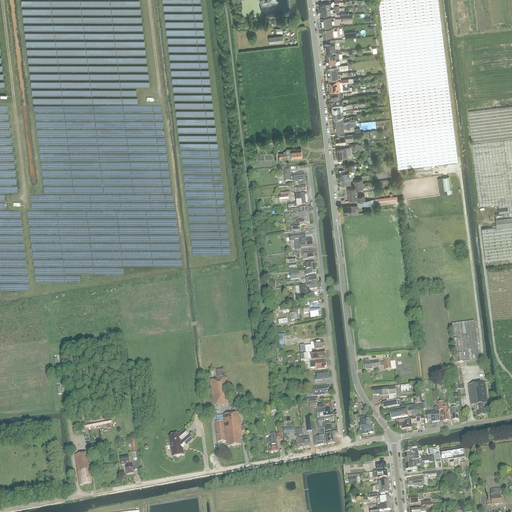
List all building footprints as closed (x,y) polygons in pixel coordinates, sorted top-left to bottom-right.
[(381,29),(398,169),(413,167),(414,174),(432,171),(432,165),(458,162),(438,0),(378,0),(382,29),(381,29)] [(339,6),(339,2),(332,2),(331,4),(330,4),(320,5),(320,10),(330,10),(330,7),(331,7),(331,6),(334,6),(334,9),(339,9),(339,6)] [(333,24),(333,23),(332,23),(331,17),(321,18),(322,28),(332,27),(332,25),(333,24)] [(334,28),(333,28),(323,30),(324,39),(333,37),(333,31),(334,31),(334,28)] [(284,43),(283,36),(269,38),(269,44),(284,43)] [(335,44),(335,41),(330,41),(330,44),(324,45),(325,53),(335,52),(334,44),(335,44)] [(340,87),(339,84),(339,81),(329,82),(330,89),(335,88),(335,87),(340,87)] [(498,204),(499,214),(495,214),(496,219),(497,227),(482,229),(486,261),(511,257),(511,106),(468,112),(472,144),(470,144),(479,207),(498,204)] [(337,126),(334,126),(335,134),(344,133),(344,128),(347,127),(347,130),(350,129),(349,124),(346,125),(341,125),(340,126),(340,127),(337,127),(337,126)] [(352,140),(352,136),(341,137),(341,138),(335,139),(336,144),(340,144),(340,145),(346,144),(345,140),(352,140)] [(347,148),(336,149),(337,159),(348,158),(348,155),(350,155),(350,151),(350,148),(347,148)] [(282,160),(287,159),(292,159),(292,160),(296,159),(295,158),(302,158),(301,149),(296,150),(296,149),(286,150),(287,152),(284,152),(284,154),(279,154),(280,158),(282,158),(282,160)] [(284,182),(293,181),(293,183),(299,182),(299,181),(305,180),(304,174),(298,175),(298,174),(291,175),(290,171),(285,171),(283,171),(284,179),(284,182)] [(443,191),(450,190),(449,177),(442,178),(443,191)] [(364,189),(363,184),(354,185),(355,188),(347,189),(348,195),(358,193),(357,190),(364,189)] [(358,193),(348,195),(349,201),(356,199),(357,202),(365,201),(365,196),(358,197),(358,193)] [(357,205),(343,207),(344,213),(348,213),(348,214),(351,213),(352,213),(352,212),(356,212),(355,209),(357,209),(357,205)] [(287,228),(290,227),(290,228),(292,228),(292,231),(300,230),(300,226),(306,225),(306,224),(310,223),(309,219),(298,220),(295,220),(293,220),(293,224),(287,225),(287,228)] [(299,235),(290,237),(290,242),(294,241),(296,251),(301,250),(301,248),(307,248),(308,247),(311,246),(311,245),(312,245),(312,240),(310,241),(310,238),(305,239),(305,235),(299,235)] [(302,252),(303,260),(308,259),(308,258),(314,258),(313,252),(308,252),(302,252)] [(307,285),(300,286),(301,294),(302,294),(303,297),(310,296),(310,290),(317,289),(317,282),(306,283),(307,285)] [(321,316),(320,310),(314,310),(309,310),(309,307),(303,308),(304,314),(309,313),(310,318),(315,317),(315,316),(321,316)] [(455,354),(452,355),(453,363),(479,360),(475,326),(478,326),(477,321),(476,321),(451,324),(452,324),(455,354)] [(284,334),(276,334),(276,345),(284,345),(284,334)] [(314,342),(314,343),(310,343),(311,346),(305,346),(306,353),(312,352),(311,349),(314,349),(323,349),(323,348),(324,347),(324,343),(322,343),(322,341),(314,342)] [(325,358),(325,352),(311,353),(300,354),(301,360),(312,359),(312,357),(316,357),(316,359),(325,358)] [(395,361),(390,361),(390,359),(384,360),(385,371),(396,369),(395,361)] [(380,368),(379,361),(369,362),(369,360),(364,361),(365,364),(363,364),(364,370),(380,368)] [(327,367),(326,362),(325,362),(324,361),(315,362),(310,363),(311,368),(316,368),(316,370),(325,369),(325,367),(327,367)] [(309,381),(315,380),(315,381),(327,379),(326,378),(328,377),(327,373),(326,373),(326,372),(316,373),(313,374),(313,375),(308,376),(309,381)] [(230,404),(226,378),(210,380),(214,406),(230,404)] [(476,384),(482,416),(486,415),(485,409),(486,409),(485,403),(488,403),(485,382),(476,384)] [(476,384),(468,385),(471,406),(474,405),(474,406),(475,406),(475,411),(477,411),(477,416),(482,416),(476,384)] [(330,392),(329,388),(328,388),(327,387),(311,389),(312,396),(328,394),(328,393),(330,392)] [(383,395),(383,396),(389,395),(389,396),(396,395),(395,387),(372,390),(373,395),(379,395),(379,396),(383,395)] [(416,401),(414,402),(414,405),(421,404),(422,404),(420,395),(415,396),(416,401)] [(280,397),(282,406),(289,405),(288,401),(285,402),(284,396),(280,397)] [(449,421),(447,408),(444,409),(443,402),(438,403),(439,411),(442,410),(443,413),(441,413),(442,414),(441,414),(442,417),(443,422),(449,421)] [(412,412),(417,411),(422,410),(421,404),(414,405),(405,406),(406,409),(389,412),(391,419),(392,420),(408,417),(407,413),(412,412)] [(434,411),(426,412),(428,421),(431,420),(432,423),(440,421),(438,407),(434,408),(434,411)] [(458,415),(458,408),(450,409),(451,416),(452,416),(452,420),(458,420),(458,415)] [(241,434),(242,434),(242,432),(245,431),(245,426),(241,426),(239,413),(223,415),(223,422),(215,423),(218,443),(226,442),(227,447),(241,445),(241,439),(242,439),(241,434)] [(374,425),(370,419),(368,416),(359,417),(361,425),(360,425),(360,429),(362,429),(363,435),(368,434),(373,433),(372,426),(374,425)] [(418,417),(413,417),(411,418),(410,418),(410,419),(397,422),(398,430),(402,429),(402,430),(412,428),(411,420),(412,420),(412,421),(416,420),(416,422),(420,422),(420,419),(424,419),(424,416),(423,416),(419,416),(418,417)] [(325,425),(326,434),(327,445),(335,443),(334,438),(335,437),(334,432),(330,433),(330,431),(332,431),(331,424),(325,425)] [(298,449),(304,449),(303,438),(300,438),(299,435),(301,435),(301,429),(295,429),(296,440),(298,449)] [(180,434),(169,436),(171,450),(172,451),(173,450),(173,451),(172,452),(172,453),(172,454),(172,455),(173,456),(174,456),(174,457),(183,455),(182,447),(184,445),(185,446),(192,441),(192,440),(189,436),(184,430),(180,434)] [(272,438),(267,439),(268,445),(270,453),(271,453),(273,453),(273,452),(275,452),(275,453),(277,452),(278,452),(276,443),(276,441),(281,440),(279,433),(274,434),(271,435),(272,438)] [(463,448),(452,450),(453,458),(453,460),(465,458),(463,448)] [(410,461),(414,461),(413,460),(419,459),(418,449),(412,450),(412,453),(404,454),(404,459),(410,458),(410,461)] [(442,460),(453,458),(452,450),(440,452),(442,460)] [(93,473),(90,453),(89,453),(75,455),(80,486),(92,484),(91,478),(92,478),(92,474),(93,473)] [(139,469),(138,463),(132,464),(132,465),(130,465),(128,458),(120,459),(122,466),(125,465),(127,475),(134,474),(133,470),(139,469)] [(417,469),(416,465),(420,465),(420,461),(419,461),(419,460),(414,461),(410,461),(410,458),(404,459),(406,471),(417,469)] [(377,472),(386,471),(386,464),(380,464),(380,463),(376,464),(377,471),(374,471),(374,472),(377,472)] [(412,480),(408,481),(408,486),(414,486),(414,487),(418,486),(418,487),(424,486),(423,477),(412,478),(412,480)] [(376,491),(379,491),(379,493),(389,492),(388,481),(378,482),(379,485),(375,486),(376,491)] [(491,501),(487,502),(487,506),(502,504),(500,493),(490,494),(491,501)] [(423,500),(423,496),(417,497),(417,496),(415,496),(415,497),(410,497),(410,504),(419,503),(418,501),(423,500)] [(377,498),(376,499),(377,505),(378,505),(381,505),(387,504),(390,504),(389,499),(389,497),(386,497),(380,498),(377,498)]
